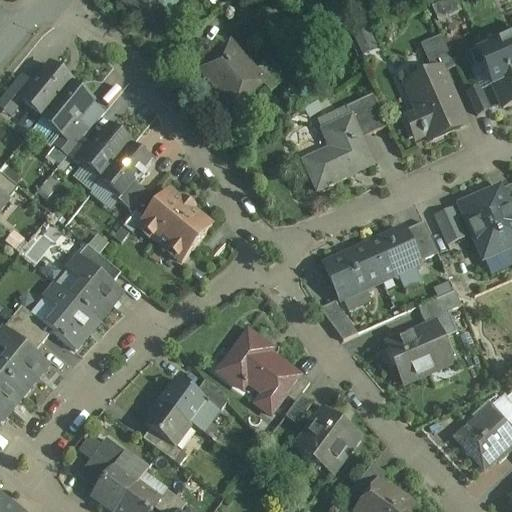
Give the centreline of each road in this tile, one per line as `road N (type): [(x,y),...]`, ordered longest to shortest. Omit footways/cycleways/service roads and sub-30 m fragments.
road 1 (residential): [(72,511),(40,488),(33,460),(171,319),(268,259)]
road 2 (residential): [(63,0),(164,97),(268,259)]
road 3 (residential): [(268,259),(315,342),(464,511)]
road 4 (residential): [(268,259),(511,146)]
